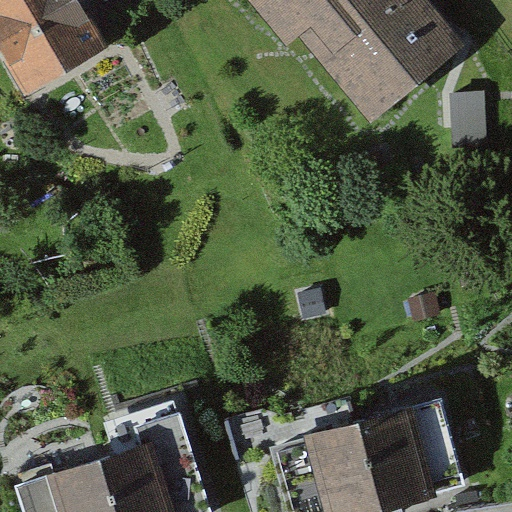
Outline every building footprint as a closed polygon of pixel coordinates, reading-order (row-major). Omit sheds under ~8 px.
[(74,0),(0,0),(0,34),(28,84),(99,44),(74,0)] [(263,0),(291,33),(303,23),(375,110),(454,44),(417,0),(263,0)] [(438,400),(360,421),(382,505),(461,484),(438,400)] [(101,459),(117,511),(208,511),(178,414),(138,426),(144,446),(101,459)] [(313,439),(276,448),(293,511),(354,511),(382,505),(360,421),(312,434),(313,439)] [(117,511),(101,459),(18,485),(26,511),(117,511)]
